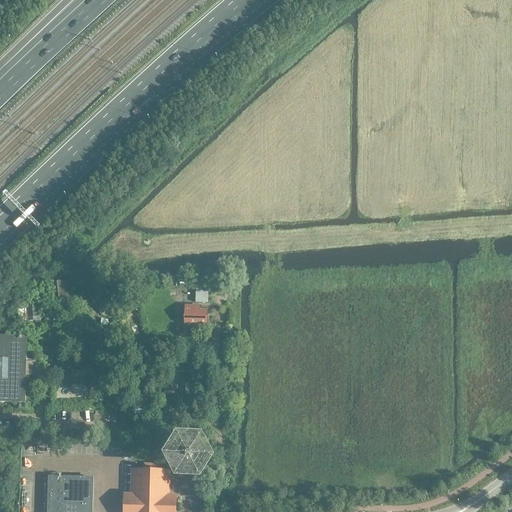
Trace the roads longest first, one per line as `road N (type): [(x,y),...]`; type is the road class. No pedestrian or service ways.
road 1 (motorway): [(0,226),(246,0)]
road 2 (motorway): [(96,0),(9,85)]
